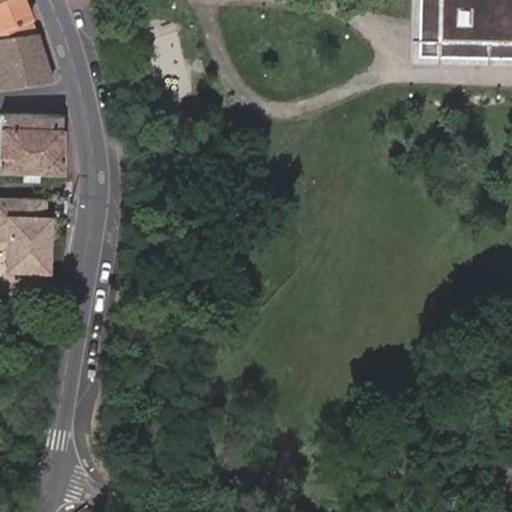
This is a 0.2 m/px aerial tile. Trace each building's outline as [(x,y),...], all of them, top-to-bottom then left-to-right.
[(0,0),(0,39),(12,41),(33,33),(18,0),(0,0)] [(511,0),(428,0),(428,18),(511,39),(511,0)] [(0,39),(0,89),(50,82),(33,33),(12,41),(0,39)] [(59,117),(0,115),(0,173),(59,175),(59,117)] [(49,213),(50,198),(0,194),(0,240),(10,241),(9,270),(58,274),(62,214),(49,213)]
